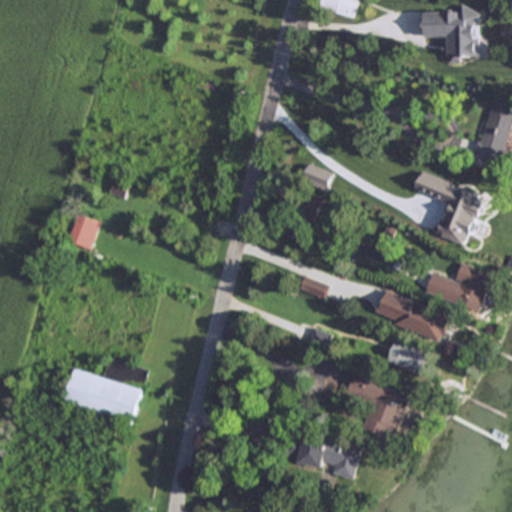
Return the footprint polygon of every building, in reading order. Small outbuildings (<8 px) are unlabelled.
[(357,18),(361,0),(322,0),(320,9),(357,18)] [(460,12),(425,12),(425,37),(447,37),(447,62),(466,62),(466,55),(479,55),(479,8),(460,8),(460,12)] [(477,156),(502,164),(511,132),(511,104),(495,99),(477,156)] [(125,198),(130,184),(114,178),(109,191),(125,198)] [(453,240),(483,247),(487,228),(494,229),(502,196),(460,186),(455,205),(460,206),(453,240)] [(91,249),(101,222),(81,214),(70,241),(91,249)] [(459,280),(437,272),(429,293),(483,312),(497,274),(466,263),(459,280)] [(302,288),(326,298),(332,285),(307,275),(302,288)] [(446,341),(455,313),(386,290),(377,318),(446,341)] [(426,375),(435,354),(400,339),(391,360),(426,375)] [(67,406),(135,424),(150,368),(111,358),(106,376),(76,369),(67,406)] [(366,429),(396,440),(414,392),(356,371),(348,393),(376,404),(366,429)] [(364,446),(294,430),(287,459),(324,467),(325,461),(336,464),(334,474),(356,479),(364,446)]
